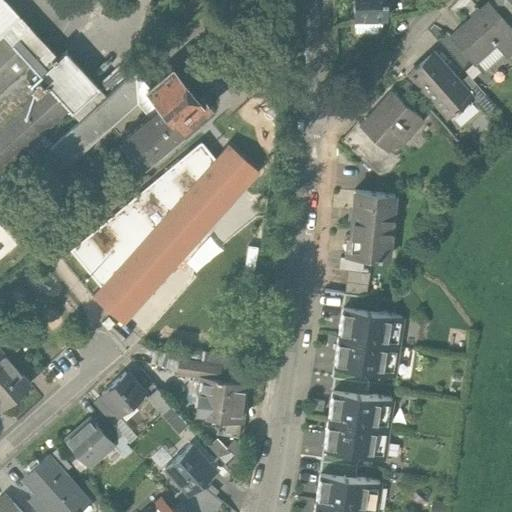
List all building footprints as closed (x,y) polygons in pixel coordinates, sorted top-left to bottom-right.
[(5,0),(0,0),(0,89),(30,62),(3,32),(21,16),(5,0)] [(386,0),(353,0),(354,21),(387,20),(386,0)] [(511,15),(511,0),(494,0),(489,5),(496,13),(503,6),(511,15)] [(486,2),(448,36),(471,62),(492,43),(503,55),(511,46),(511,30),(496,13),(489,5),(486,2)] [(37,92),(0,126),(0,170),(68,108),(70,111),(95,88),(65,52),(30,85),(37,92)] [(458,84),(432,55),(409,75),(419,87),(437,102),(448,115),(468,97),(469,96),(458,84)] [(150,115),(121,140),(125,144),(120,148),(138,168),(210,107),(199,95),(196,98),(171,68),(150,87),(136,71),(51,147),(65,163),(67,161),(64,158),(100,126),(104,130),(137,101),(150,115)] [(484,96),(467,76),(458,84),(469,96),(468,97),(474,104),(484,96)] [(422,121),(392,94),(362,128),(361,128),(387,152),(388,151),(406,131),(409,134),(422,121)] [(387,152),(361,128),(362,128),(359,125),(342,145),(379,177),(387,178),(400,164),(388,151),(387,152)] [(200,141),(188,151),(194,159),(201,153),(206,149),(200,141)] [(92,297),(123,325),(259,172),(228,144),(215,159),(206,149),(201,153),(194,159),(188,151),(115,213),(69,251),(100,288),(96,292),(92,297)] [(395,197),(355,193),(351,238),(354,239),(353,257),(388,261),(395,197)] [(0,282),(30,258),(21,247),(4,262),(0,256),(0,282)] [(364,264),(341,260),(339,272),(362,275),(364,264)] [(362,275),(348,273),(345,297),(366,301),(370,277),(362,275)] [(345,297),(344,297),(342,309),(378,315),(380,303),(366,301),(345,297)] [(378,315),(342,309),(338,339),(397,348),(402,318),(378,315)] [(108,318),(101,324),(107,331),(114,325),(108,318)] [(18,348),(4,332),(0,335),(0,348),(8,357),(18,348)] [(397,348),(338,339),(334,369),(393,378),(397,348)] [(0,395),(2,397),(0,398),(0,410),(0,411),(31,384),(8,357),(0,348),(0,395)] [(175,372),(177,361),(144,351),(141,363),(153,366),(175,372)] [(218,367),(181,361),(179,375),(194,376),(193,381),(202,382),(200,397),(211,398),(209,420),(242,424),(246,385),(221,382),(223,373),(218,372),(218,367)] [(334,369),(332,381),(334,381),(367,386),(369,374),(334,369)] [(126,374),(102,395),(120,416),(145,395),(126,374)] [(367,386),(334,381),(332,393),(368,398),(369,386),(367,386)] [(171,406),(158,391),(148,399),(162,416),(171,406)] [(368,398),(332,393),(328,423),(387,431),(391,402),(368,398)] [(114,420),(96,399),(90,404),(109,425),(114,420)] [(91,421),(67,441),(88,465),(111,445),(113,443),(109,439),(103,431),(101,433),(91,421)] [(387,431),(328,423),(323,452),(383,461),(387,431)] [(134,428),(124,437),(130,444),(140,435),(134,428)] [(118,431),(109,439),(113,443),(111,445),(123,458),(131,451),(127,447),(130,444),(124,437),(118,431)] [(216,473),(192,447),(173,463),(184,476),(177,482),(188,496),(216,473)] [(358,458),(323,452),(322,464),(357,469),(359,457),(358,458)] [(88,501),(49,458),(25,480),(45,502),(54,511),(69,511),(71,511),(72,511),(78,511),(77,511),(88,501)] [(357,469),(322,464),(320,476),(355,481),(357,469)] [(355,481),(320,476),(316,505),(358,511),(375,511),(379,485),(355,481)] [(19,511),(5,496),(0,501),(0,511),(19,511)] [(54,511),(45,502),(36,510),(37,511),(54,511)] [(170,511),(161,502),(149,511),(146,511),(145,510),(142,511),(170,511)]
